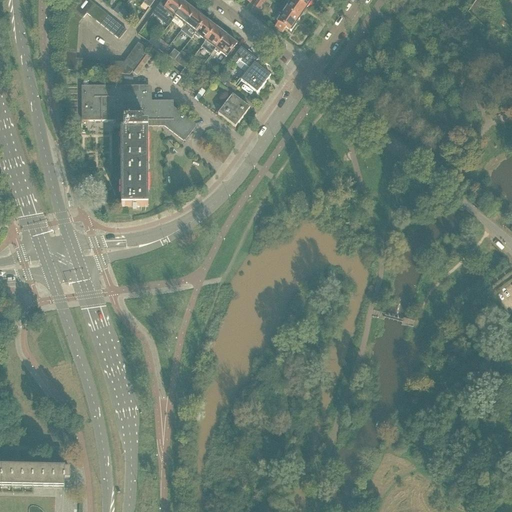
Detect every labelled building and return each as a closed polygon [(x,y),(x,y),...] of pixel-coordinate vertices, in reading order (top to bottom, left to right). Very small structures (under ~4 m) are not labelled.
[(83,18),(86,14),(94,4),(88,0),(81,0),(80,2),(74,10),(83,18)] [(145,0),(143,3),(149,8),(154,0),(145,0)] [(162,0),(161,1),(153,13),(163,22),(169,15),(174,19),(185,4),(179,0),(171,0),(169,4),(164,0),(162,0)] [(256,0),(253,5),(258,9),(264,0),(256,0)] [(290,3),(285,10),(299,20),(299,19),(298,19),(306,8),(307,8),(295,0),(288,0),(288,2),(290,3)] [(295,0),(307,8),(306,7),(311,0),(295,0)] [(94,4),(86,14),(91,18),(98,8),(94,4)] [(171,22),(181,30),(195,12),(185,4),(174,19),(171,22)] [(117,6),(113,11),(117,15),(122,9),(117,6)] [(278,22),(274,28),(282,33),(286,28),(291,31),(290,30),(298,19),(299,20),(285,10),(281,7),(278,13),(282,15),(277,22),(278,22)] [(98,8),(91,18),(95,21),(103,12),(98,8)] [(122,9),(117,15),(122,18),(126,13),(122,9)] [(78,23),(83,18),(74,10),(67,19),(67,22),(78,23)] [(103,12),(95,21),(100,25),(108,16),(103,12)] [(181,30),(180,32),(191,40),(194,36),(206,20),(195,12),(181,30)] [(108,16),(100,25),(105,29),(112,20),(108,16)] [(112,20),(105,29),(110,33),(117,23),(112,20)] [(204,42),(204,43),(216,28),(206,20),(194,36),(198,39),(199,38),(204,42)] [(117,23),(110,33),(114,36),(122,27),(117,23)] [(122,27),(114,36),(119,40),(126,31),(122,27)] [(211,56),(214,51),(226,36),(216,28),(204,43),(200,48),(211,56)] [(226,36),(214,51),(219,55),(220,54),(225,58),(221,63),(226,67),(231,61),(237,53),(233,49),(237,44),(226,36)] [(149,43),(153,46),(157,40),(153,37),(149,43)] [(157,40),(153,46),(158,49),(162,44),(157,40)] [(138,43),(134,48),(144,55),(147,50),(138,43)] [(134,48),(131,53),(140,60),(144,55),(134,48)] [(238,61),(248,68),(250,70),(254,64),(257,61),(240,48),(237,53),(231,61),(236,65),(238,61)] [(174,51),(169,57),(174,61),(179,54),(174,51)] [(75,71),(76,59),(76,53),(64,52),(63,70),(75,71)] [(178,55),(174,61),(184,68),(191,59),(181,52),(178,55)] [(131,53),(127,58),(137,65),(140,60),(131,53)] [(124,63),(123,75),(129,75),(137,65),(127,58),(124,63)] [(250,70),(241,82),(249,87),(257,94),(270,76),(255,64),(250,70)] [(184,68),(180,74),(191,82),(195,76),(184,68)] [(195,76),(191,81),(195,85),(199,79),(195,76)] [(217,82),(232,94),(237,88),(221,76),(217,82)] [(201,88),(206,92),(214,82),(209,78),(201,88)] [(173,102),(147,102),(147,86),(81,87),(81,121),(123,121),(123,130),(120,130),(121,207),(148,207),(147,127),(164,127),(183,142),(184,141),(185,142),(196,127),(195,126),(196,125),(173,108),(173,102)] [(218,114),(235,127),(249,109),(232,95),(218,114)] [(0,487),(64,489),(65,480),(70,480),(70,469),(0,467),(0,487)]
